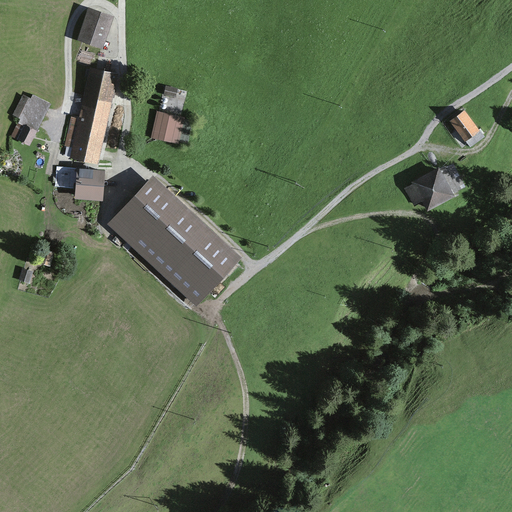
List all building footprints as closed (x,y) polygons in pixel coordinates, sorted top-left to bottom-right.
[(100,44),(110,13),(88,6),(78,37),(100,44)] [(96,157),(114,70),(90,65),(79,115),(73,114),(67,142),(74,143),(72,153),(96,157)] [(36,125),(48,101),(31,93),(29,96),(24,94),(16,111),(21,113),(13,131),(26,137),(33,123),(36,125)] [(448,118),(464,138),(480,126),(464,106),(448,118)] [(181,115),(157,109),(152,132),(176,137),(181,115)] [(75,194),(100,195),(101,166),(75,165),(75,194)] [(422,209),(452,193),(437,165),(407,182),(422,209)] [(149,181),(113,219),(199,299),(235,261),(149,181)] [(33,270),(22,267),(19,280),(29,283),(33,270)]
